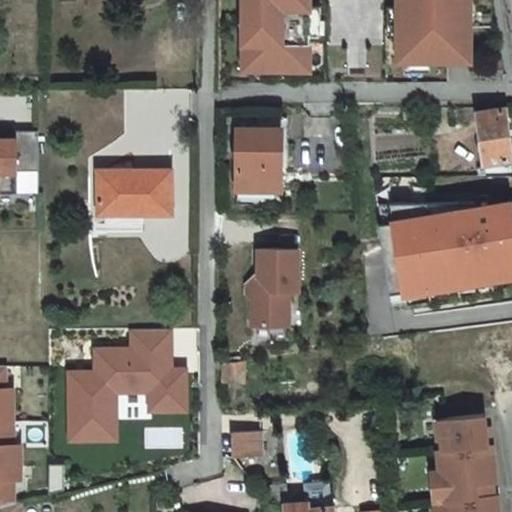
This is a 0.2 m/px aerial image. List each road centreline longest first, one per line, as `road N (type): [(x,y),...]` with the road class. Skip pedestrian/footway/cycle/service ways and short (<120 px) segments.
road 1 (residential): [(206,0),(205,462)]
road 2 (unknown): [(511,350),(397,363),(379,315)]
